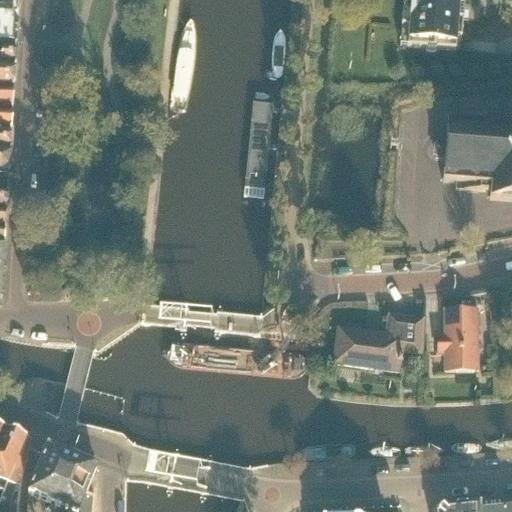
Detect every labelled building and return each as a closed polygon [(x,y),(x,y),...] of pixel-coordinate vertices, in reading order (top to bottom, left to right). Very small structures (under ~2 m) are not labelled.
[(0,0),(0,22),(17,23),(18,1),(0,0)] [(403,0),(401,28),(409,28),(407,49),(425,51),(427,53),(434,54),(437,52),(455,53),(456,40),(461,40),(464,0),(403,0)] [(0,45),(16,46),(17,23),(0,22),(0,45)] [(0,70),(14,70),(16,49),(0,48),(0,70)] [(0,88),(13,89),(14,70),(0,70),(0,88)] [(0,111),(12,112),(13,89),(0,88),(0,111)] [(0,134),(10,135),(12,112),(0,111),(0,134)] [(265,200),(270,114),(249,113),(244,199),(265,200)] [(511,114),(496,113),(496,121),(463,118),(463,124),(447,123),(446,146),(437,144),(436,162),(444,163),(442,184),(458,187),(458,192),(489,195),(489,202),(511,203),(511,114)] [(0,152),(10,154),(10,135),(0,134),(0,152)] [(0,173),(9,175),(10,154),(0,152),(0,173)] [(0,196),(7,198),(8,177),(0,176),(0,196)] [(129,276),(119,275),(118,285),(128,286),(129,276)] [(444,339),(437,339),(437,359),(444,358),(444,375),(477,375),(477,314),(476,314),(476,305),(462,305),(462,314),(444,314),(444,339)] [(364,335),(337,332),(333,367),(398,376),(401,354),(420,357),(422,323),(389,319),(386,341),(363,338),(364,335)] [(0,493),(2,494),(0,501),(0,511),(16,511),(20,489),(29,443),(30,442),(4,432),(0,442),(0,493)] [(64,511),(78,511),(96,471),(47,451),(28,497),(64,511)]
